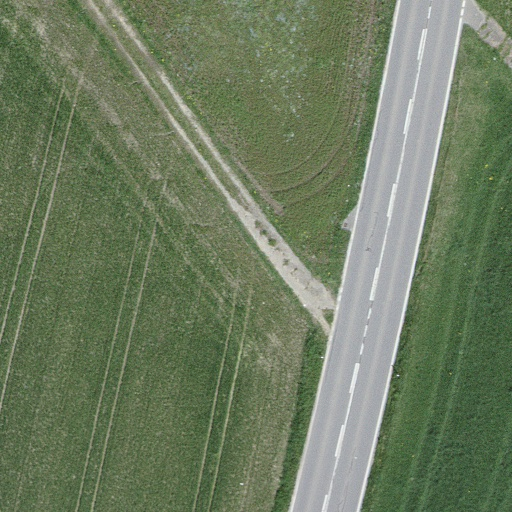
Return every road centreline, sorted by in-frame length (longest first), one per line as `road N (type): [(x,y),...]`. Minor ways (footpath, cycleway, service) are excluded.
road 1 (secondary): [(432,0),(363,357),(324,511)]
road 2 (track): [(109,0),(189,129),(363,357)]
